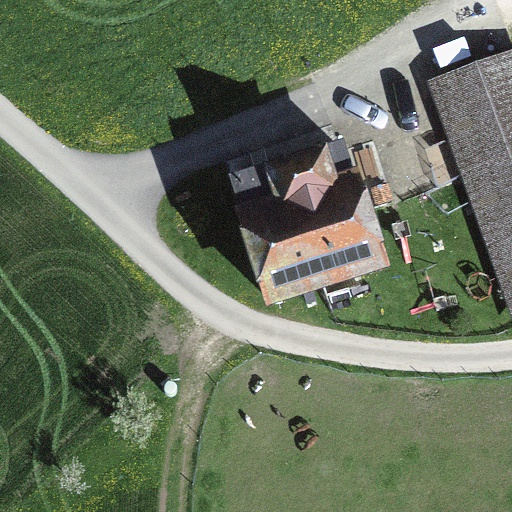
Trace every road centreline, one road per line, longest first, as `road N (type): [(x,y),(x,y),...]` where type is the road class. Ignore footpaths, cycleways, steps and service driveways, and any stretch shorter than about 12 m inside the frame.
road 1 (unclassified): [(174,298),(435,392),(511,372)]
road 2 (residential): [(0,109),(174,298)]
